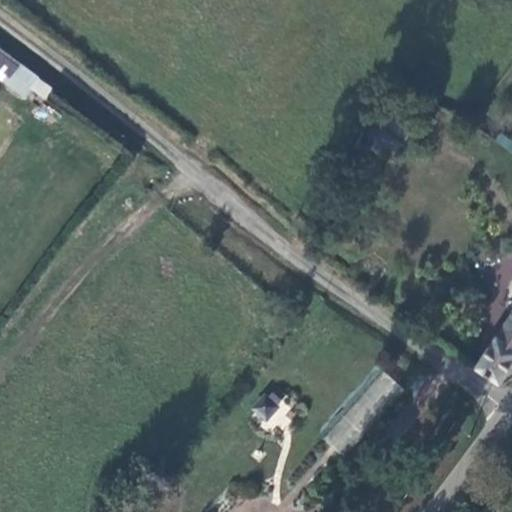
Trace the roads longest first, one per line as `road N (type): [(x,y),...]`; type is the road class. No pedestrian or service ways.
road 1 (unclassified): [(501,414),(0,18)]
road 2 (tertiary): [(426,511),(501,414)]
